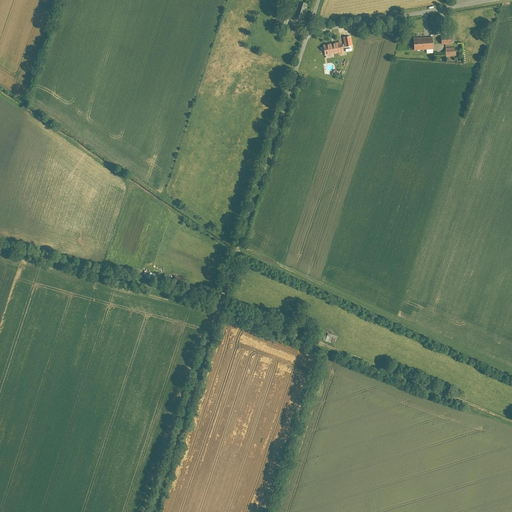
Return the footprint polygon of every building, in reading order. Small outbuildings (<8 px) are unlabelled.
[(307,5),(298,1),(292,17),(301,21),(307,5)] [(351,36),(343,37),(345,46),(352,45),(351,36)] [(433,37),(414,38),(415,50),(433,49),(433,37)] [(340,41),(323,44),(326,57),(333,56),(333,53),(342,52),(340,41)] [(456,47),(446,48),(446,56),(457,56),(456,47)] [(327,341),(335,344),(339,336),(330,333),(327,341)]
